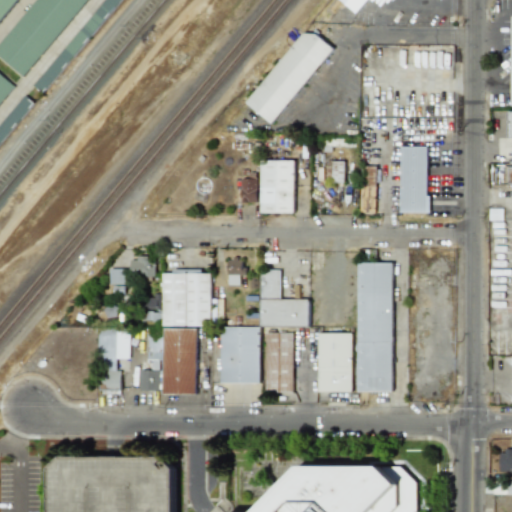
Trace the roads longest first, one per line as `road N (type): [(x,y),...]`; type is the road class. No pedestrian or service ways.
road 1 (residential): [(471,511),(474,0)]
road 2 (residential): [(32,409),(68,423),(511,421)]
road 3 (residential): [(135,232),(474,233)]
road 4 (track): [(0,243),(203,0)]
